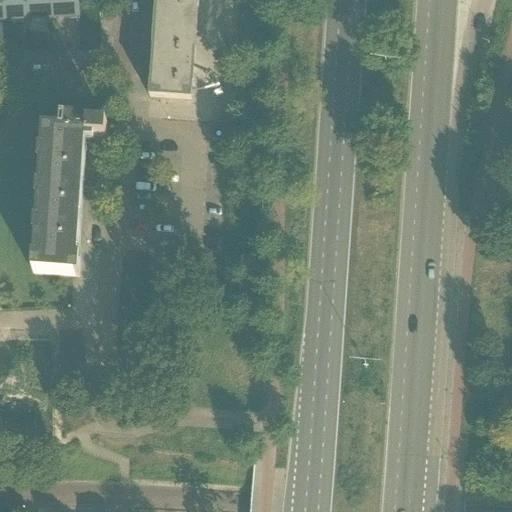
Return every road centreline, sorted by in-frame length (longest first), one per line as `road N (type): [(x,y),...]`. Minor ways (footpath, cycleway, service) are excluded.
road 1 (primary): [(346,0),(310,511)]
road 2 (primary): [(402,511),(434,0)]
road 3 (unclassified): [(102,319),(118,72)]
